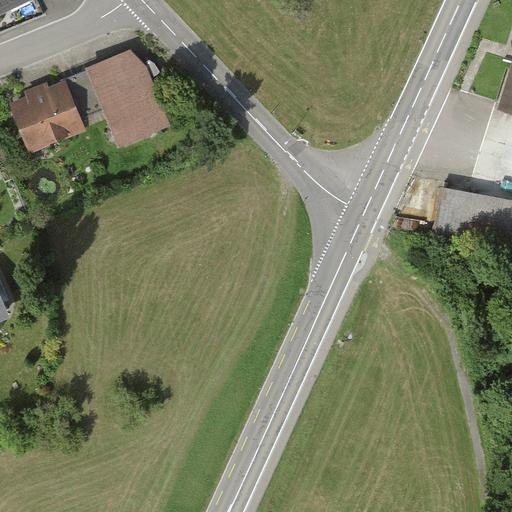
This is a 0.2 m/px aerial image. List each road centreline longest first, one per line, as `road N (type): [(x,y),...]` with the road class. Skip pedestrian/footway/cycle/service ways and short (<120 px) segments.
road 1 (secondary): [(229,511),(364,216)]
road 2 (tertiary): [(364,216),(324,189),(143,0)]
road 3 (secondary): [(364,216),(463,0)]
road 4 (residential): [(131,0),(0,62)]
